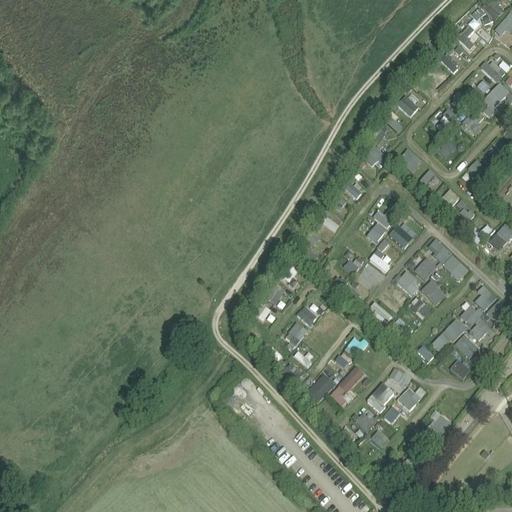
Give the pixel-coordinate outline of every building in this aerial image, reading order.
[(482,9),(491,18),(495,22),(496,23),(505,14),(491,0),(482,9)] [(481,9),(472,17),(478,23),(486,16),(481,9)] [(511,16),(510,15),(495,33),(501,38),(507,32),(510,35),(511,33),(511,16)] [(495,22),(491,18),(489,19),(488,18),(482,20),(484,27),(491,25),(491,24),(495,22)] [(462,35),(457,40),(470,53),(475,48),(467,41),(474,33),(469,28),(462,36),(462,35)] [(455,51),(451,47),(446,52),(451,56),(455,51)] [(455,52),(460,57),(464,53),(458,48),(455,52)] [(447,58),(442,63),(453,75),(458,70),(447,58)] [(481,70),(498,86),(503,80),(502,80),(505,75),(493,64),(489,68),(486,65),(481,70)] [(478,90),(484,95),(490,89),(484,83),(478,90)] [(500,85),(484,102),(494,112),(506,99),(510,95),(503,88),(500,85)] [(459,93),(455,99),(463,105),(467,100),(459,93)] [(411,118),(419,109),(409,101),(401,110),(411,118)] [(488,110),(484,115),(489,120),(495,114),(493,112),(489,109),(488,110)] [(463,126),(467,129),(476,138),(482,132),(478,129),(476,127),(479,124),(485,118),(476,111),(462,125),(463,126)] [(444,118),(440,122),(451,132),(459,123),(447,112),(443,117),(444,118)] [(384,136),(388,131),(382,126),(379,129),(383,132),(382,133),(381,133),(384,136)] [(511,128),(503,137),(511,144),(511,128)] [(377,129),(367,141),(380,152),(388,143),(384,140),(386,137),(384,136),(381,133),(382,133),(377,129)] [(511,154),(498,142),(491,150),(490,151),(493,153),(492,155),(502,164),(503,162),(505,164),(511,156),(511,154)] [(438,153),(446,161),(452,154),(453,155),(456,152),(455,151),(456,150),(449,143),(438,153)] [(363,160),(372,169),(378,163),(384,168),(389,162),(374,148),(363,160)] [(398,163),(412,175),(422,163),(408,152),(398,163)] [(363,170),(366,166),(361,162),(358,167),(363,170)] [(491,176),(477,163),(469,171),(483,184),(491,176)] [(420,185),(429,192),(439,180),(430,173),(420,185)] [(358,174),(354,178),(358,183),(362,179),(358,174)] [(406,180),(412,184),(415,180),(409,176),(406,180)] [(479,187),(474,182),(470,187),(474,191),(473,192),(476,195),(480,191),(477,189),(479,187)] [(440,200),(440,201),(434,206),(446,217),(460,201),(450,192),(442,201),(440,200)] [(331,206),(340,213),(348,203),(339,196),(331,206)] [(391,210),(395,205),(390,201),(386,206),(391,210)] [(462,202),(457,207),(461,211),(466,205),(462,202)] [(473,219),(468,214),(464,211),(458,218),(452,212),(447,217),(461,232),(473,219)] [(387,231),(397,219),(389,213),(385,218),(379,213),(374,219),(387,231)] [(335,233),(340,228),(330,221),(326,226),(335,233)] [(511,221),(497,235),(507,245),(511,239),(511,221)] [(313,228),(318,232),(322,226),(317,222),(313,228)] [(367,238),(376,246),(387,233),(378,225),(367,238)] [(390,238),(404,251),(413,241),(398,228),(390,238)] [(488,228),(482,233),(480,235),(474,229),(467,235),(477,247),(493,233),(488,228)] [(320,241),(311,234),(307,240),(316,247),(320,241)] [(378,250),(382,254),(390,246),(385,242),(378,250)] [(434,259),(443,267),(453,257),(437,242),(429,250),(436,256),(434,259)] [(304,248),(300,252),(299,255),(296,259),(309,269),(314,264),(310,261),(314,256),(305,248),(304,248)] [(392,267),(394,264),(386,258),(383,261),(392,267)] [(468,273),(452,259),(443,268),(459,283),(468,273)] [(415,274),(425,283),(438,269),(428,260),(415,274)] [(359,269),(353,265),(350,262),(343,270),(353,278),(359,271),(359,269)] [(407,268),(411,271),(416,265),(412,262),(407,268)] [(281,277),(290,285),(299,272),(290,265),(281,277)] [(417,284),(406,274),(402,279),(397,285),(412,298),(418,292),(418,291),(414,287),(417,284)] [(397,285),(402,279),(398,276),(393,282),(397,285)] [(328,292),(337,299),(348,285),(343,281),(340,281),(338,280),(333,286),(332,285),(327,291),(328,292)] [(446,298),(432,283),(421,293),(436,308),(446,298)] [(285,295),(273,287),(263,301),(275,308),(285,295)] [(475,304),(485,314),(497,301),(484,288),(478,294),(482,298),(475,304)] [(356,293),(347,304),(351,308),(360,297),(356,293)] [(394,313),(403,304),(392,294),(384,303),(394,313)] [(409,309),(423,322),(432,312),(418,299),(409,309)] [(486,316),(493,323),(498,317),(502,321),(511,312),(500,302),(486,316)] [(250,314),(264,323),(271,312),(262,306),(261,308),(256,304),(250,314)] [(317,319),(305,308),(297,317),(310,329),(314,324),(313,323),(317,319)] [(470,330),(483,316),(478,311),(476,313),(471,308),(470,308),(466,313),(460,319),(466,324),(465,325),(470,330)] [(317,313),(321,317),(325,312),(321,309),(317,313)] [(485,316),(481,319),(486,324),(489,320),(485,316)] [(399,320),(395,324),(409,337),(412,333),(399,320)] [(456,321),(432,346),(440,354),(451,343),(453,345),(467,331),(456,321)] [(478,344),(486,335),(491,331),(482,322),(477,327),(469,335),(478,344)] [(294,339),(290,343),(290,344),(296,348),(308,333),(297,324),(289,335),(290,335),(294,339)] [(455,348),(469,362),(479,351),(465,337),(455,348)] [(345,352),(355,361),(366,348),(356,339),(345,352)] [(417,354),(428,365),(435,358),(423,347),(417,354)] [(268,351),(266,353),(264,356),(275,366),(283,358),(273,349),(270,353),(268,351)] [(308,370),(313,364),(299,354),(294,360),(308,370)] [(335,363),(345,370),(352,361),(344,354),(341,358),(340,357),(335,363)] [(457,370),(454,367),(450,372),(463,382),(471,372),(461,365),(457,370)] [(282,375),(286,370),(282,366),(277,371),(282,375)] [(292,366),(288,369),(287,369),(286,370),(282,375),(296,388),(301,383),(299,381),(303,377),(292,366)] [(340,388),(345,394),(346,395),(364,376),(357,369),(339,388),(340,388)] [(403,375),(395,370),(390,379),(398,384),(403,375)] [(313,411),(335,387),(325,377),(302,400),(313,411)] [(368,379),(363,385),(366,388),(372,382),(368,379)] [(384,385),(368,403),(381,415),(386,409),(383,407),(394,395),(384,385)] [(341,398),(345,394),(340,388),(330,398),(341,408),(346,403),(341,398)] [(410,413),(421,401),(415,395),(409,390),(398,402),(410,413)] [(300,391),(295,395),(300,399),(304,395),(300,391)] [(384,419),(392,425),(400,415),(392,409),(384,419)] [(371,432),(371,431),(368,428),(372,424),(364,415),(355,423),(367,436),(371,432)] [(442,418),(433,430),(430,433),(440,441),(452,426),(442,418)] [(335,437),(342,430),(339,427),(332,434),(335,437)] [(342,432),(342,431),(335,437),(348,451),(354,445),(352,443),(356,440),(346,429),(342,432)] [(371,440),(382,450),(389,442),(379,432),(371,440)] [(427,442),(432,447),(437,441),(432,437),(427,442)] [(365,454),(360,449),(355,454),(360,459),(365,454)] [(490,456),(485,452),(481,457),(486,461),(490,456)] [(415,453),(406,463),(414,471),(423,461),(423,460),(415,453)] [(395,489),(403,479),(401,478),(396,474),(386,466),(379,476),(395,489)] [(396,474),(401,478),(404,473),(400,469),(396,474)]
